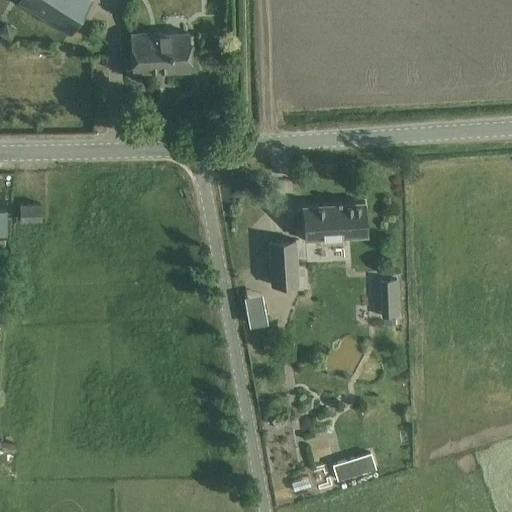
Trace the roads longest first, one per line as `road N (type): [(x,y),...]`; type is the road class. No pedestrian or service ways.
road 1 (unclassified): [(265,511),(199,155)]
road 2 (tertiary): [(199,155),(511,135)]
road 3 (tertiary): [(0,158),(199,155)]
